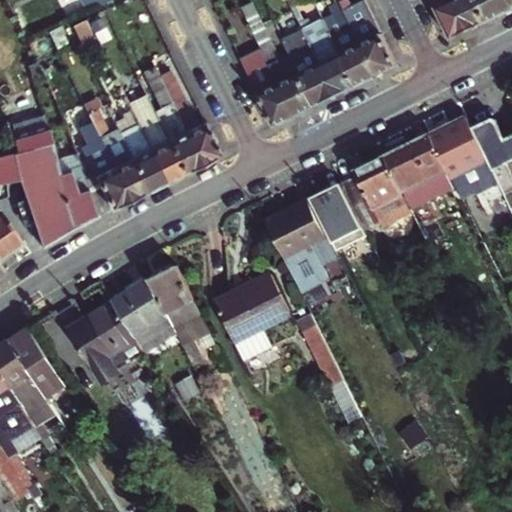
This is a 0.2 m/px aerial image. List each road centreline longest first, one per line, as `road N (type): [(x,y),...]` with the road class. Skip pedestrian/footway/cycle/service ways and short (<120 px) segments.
road 1 (residential): [(0,308),(261,165)]
road 2 (residential): [(261,165),(436,79)]
road 3 (residential): [(179,0),(261,165)]
